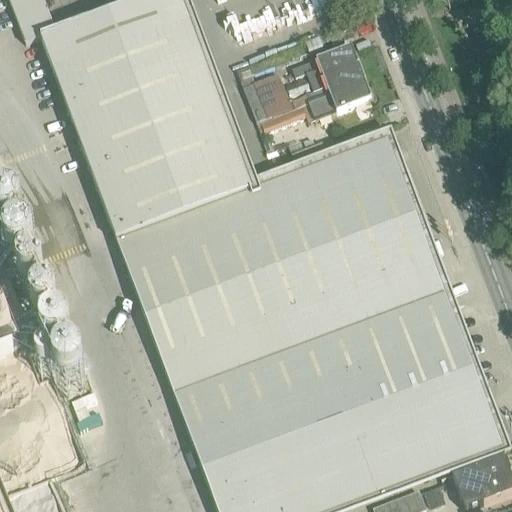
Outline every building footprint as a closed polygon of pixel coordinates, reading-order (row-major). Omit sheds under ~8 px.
[(189,28),(54,79),(215,511),(346,511),(502,454),(387,146),(252,196),(189,28)] [(317,66),(280,81),(283,90),(297,84),(306,80),(309,89),(358,70),(352,53),(317,66)] [(313,100),(298,105),(300,111),(302,110),(303,111),(365,88),(358,70),(309,89),(313,99),(313,100)] [(365,88),(303,111),(303,112),(310,109),(316,126),(338,118),(371,105),(365,88)] [(303,113),(262,129),(265,138),(307,122),(303,113)] [(333,143),(291,157),(295,166),(336,152),(333,143)] [(476,511),(511,498),(511,480),(505,463),(505,462),(453,482),(463,511),(476,511)] [(425,499),(429,511),(431,511),(444,507),(439,494),(425,499)] [(425,511),(419,497),(379,511),(425,511)]
